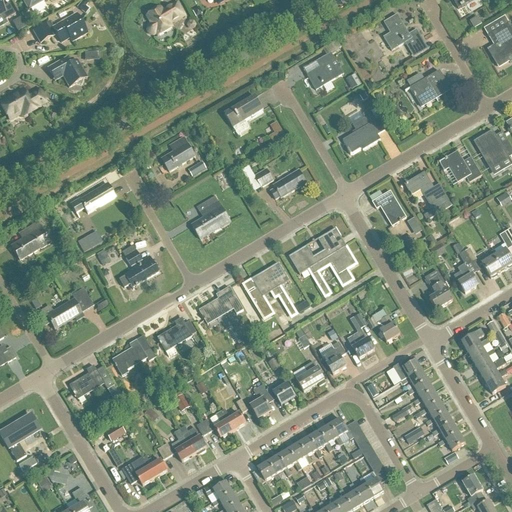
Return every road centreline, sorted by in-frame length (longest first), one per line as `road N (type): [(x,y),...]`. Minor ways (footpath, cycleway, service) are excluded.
road 1 (tertiary): [(0,194),(347,0)]
road 2 (unclassified): [(194,287),(343,200)]
road 3 (unclassified): [(52,372),(194,287)]
road 4 (unclassified): [(348,197),(488,111)]
road 5 (unclassified): [(428,339),(343,200)]
road 6 (unclassified): [(120,511),(40,379)]
road 7 (unclassified): [(236,460),(347,397)]
road 8 (unclassified): [(418,495),(364,405),(347,397)]
road 9 (unclassified): [(493,450),(431,343)]
